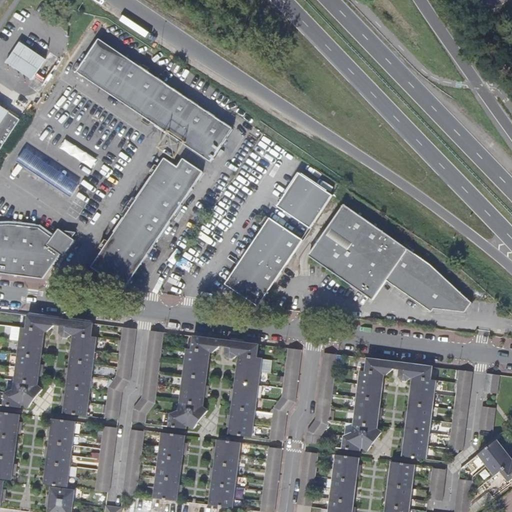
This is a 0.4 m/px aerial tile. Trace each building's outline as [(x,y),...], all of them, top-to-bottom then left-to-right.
[(74,69),(126,103),(147,71),(96,37),(74,69)] [(6,62),(32,79),(46,59),(20,42),(6,62)] [(233,129),(147,71),(126,103),(211,162),(233,129)] [(33,101),(38,104),(41,98),(37,95),(33,101)] [(0,123),(8,111),(0,105),(0,123)] [(8,111),(0,123),(0,149),(20,120),(8,111)] [(63,147),(92,165),(96,158),(67,140),(63,147)] [(46,164),(25,150),(17,161),(39,176),(60,190),(68,179),(46,164)] [(91,267),(124,289),(203,172),(183,159),(177,167),(164,158),(91,267)] [(311,229),(334,196),(299,173),(277,206),(311,229)] [(342,209),(306,260),(369,305),(383,286),(428,317),(430,314),(461,318),(467,310),(427,269),(428,269),(342,209)] [(259,307),(303,241),(269,218),(225,284),(259,307)] [(0,270),(17,225),(0,225),(0,224),(0,270)] [(0,270),(0,274),(42,280),(60,254),(63,256),(75,240),(72,238),(61,231),(58,229),(52,237),(39,228),(17,225),(0,270)] [(25,406),(40,387),(38,386),(39,378),(41,365),(45,332),(47,332),(55,326),(61,320),(27,316),(26,328),(21,328),(13,389),(5,392),(3,405),(22,407),(22,406),(25,406)] [(496,331),(511,332),(511,317),(498,316),(496,331)] [(92,324),(70,321),(70,325),(64,324),(60,327),(59,334),(71,336),(72,336),(69,368),(67,381),(66,394),(64,406),(63,413),(88,416),(95,352),(97,337),(91,336),(92,324)] [(130,381),(136,329),(122,327),(117,374),(108,387),(104,418),(118,419),(122,393),(130,381)] [(164,333),(150,331),(141,398),(133,408),(131,421),(145,423),(147,415),(156,404),(164,333)] [(191,428),(206,408),(204,407),(205,398),(206,386),(210,353),(213,354),(221,347),(229,341),(214,339),(193,336),(191,349),(186,349),(179,410),(170,414),(169,426),(186,428),(188,426),(191,428)] [(257,345),(235,342),(234,346),(229,345),(225,348),(225,355),(237,357),(234,389),(232,401),(231,414),(229,426),(229,434),(253,437),(263,358),(256,357),(257,345)] [(269,439),(284,440),(287,413),(295,402),(302,351),(302,350),(288,349),(282,396),(273,408),(269,439)] [(308,430),(306,444),(319,445),(320,437),(328,425),(337,355),(325,353),(316,420),(308,430)] [(362,449),(364,450),(380,430),(378,429),(378,420),(380,408),(384,375),(387,375),(394,369),(403,363),(367,359),(365,372),(360,371),(352,432),(344,436),(342,448),(361,450),(362,449)] [(410,364),(403,363),(394,369),(399,371),(404,367),(409,368),(410,364)] [(429,380),(431,366),(410,364),(409,368),(404,367),(399,371),(398,377),(411,378),(412,378),(408,411),(406,424),(404,436),(403,448),(402,456),(427,459),(437,381),(429,380)] [(459,370),(456,389),(471,390),(473,372),(459,370)] [(500,375),(486,373),(483,392),(498,394),(500,375)] [(43,389),(40,387),(25,406),(28,408),(43,389)] [(456,389),(455,403),(469,405),(471,390),(456,389)] [(463,451),(469,405),(455,403),(449,449),(463,451)] [(496,409),(482,407),(478,430),(492,432),(496,410),(496,409)] [(209,410),(206,408),(191,428),(194,430),(209,410)] [(0,478),(12,480),(13,475),(14,464),(18,434),(20,422),(21,415),(0,412),(0,478)] [(52,419),(51,427),(49,438),(48,448),(47,459),(44,484),(68,487),(76,422),(52,419)] [(96,490),(109,492),(110,492),(118,427),(103,426),(96,490)] [(124,494),(137,496),(145,431),(131,430),(123,494),(124,494)] [(382,432),(380,430),(364,450),(367,452),(382,432)] [(153,498),(178,501),(178,497),(180,485),(183,455),(185,444),(186,435),(161,433),(153,498)] [(215,459),(214,469),(212,480),(209,505),(234,508),(241,443),(217,440),(216,447),(215,459)] [(511,479),(511,459),(509,456),(501,446),(497,441),(477,455),(494,477),(500,472),(509,482),(511,479)] [(503,445),(501,446),(509,456),(511,454),(503,445)] [(268,447),(260,511),(262,511),(274,511),(283,449),(268,447)] [(311,511),(318,453),(305,452),(297,511),(311,511)] [(352,511),(354,507),(357,477),(359,465),(360,458),(335,455),(327,511),(352,511)] [(391,462),(390,469),(388,481),(387,491),(386,503),(384,511),(409,511),(415,465),(391,462)] [(432,468),(430,481),(429,492),(428,499),(443,501),(446,470),(432,468)] [(468,511),(473,481),(458,479),(454,511),(468,511)] [(48,511),(72,511),(73,504),(74,490),(51,488),(51,495),(49,507),(48,511)]
